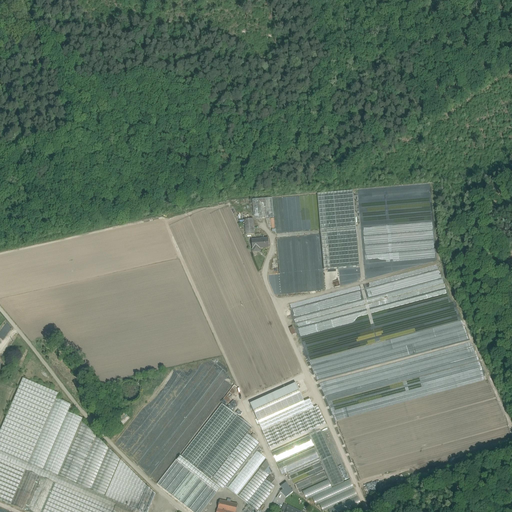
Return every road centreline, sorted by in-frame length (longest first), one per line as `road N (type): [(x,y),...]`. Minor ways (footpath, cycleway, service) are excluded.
road 1 (track): [(270,257),(264,274),(368,511)]
road 2 (unclassified): [(184,511),(89,420),(0,308)]
road 3 (track): [(0,108),(37,64),(23,0)]
